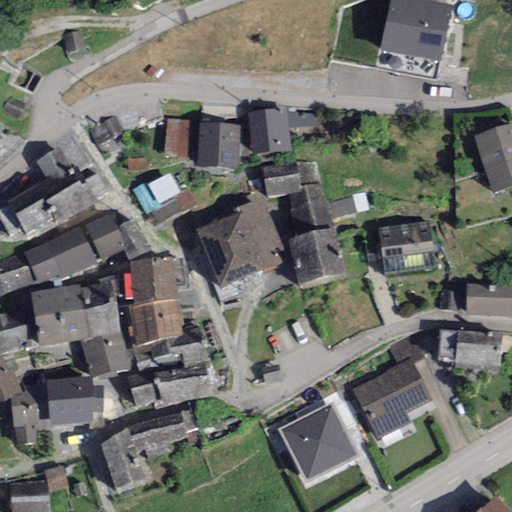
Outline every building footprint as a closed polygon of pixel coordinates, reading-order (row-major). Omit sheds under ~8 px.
[(451,6),(424,0),(390,0),(380,50),(440,63),(451,6)] [(286,108),(247,112),(252,155),(291,151),(286,108)] [(115,118),(89,130),(102,157),(118,149),(113,139),(123,134),(115,118)] [(190,121),(167,119),(164,153),(187,155),(190,121)] [(240,125),(199,123),(197,167),(237,169),(240,125)] [(511,123),(474,137),(493,193),(511,186),(511,123)] [(57,150),(35,163),(45,179),(8,202),(9,204),(0,209),(0,221),(10,238),(23,230),(27,237),(54,221),(56,225),(112,191),(75,130),(54,144),(57,150)] [(144,158),(127,160),(128,172),(146,170),(144,158)] [(296,161),(261,168),(267,198),(288,194),(296,236),(333,228),(331,221),(327,205),(322,183),(320,184),(316,162),(297,164),(296,161)] [(179,193),(169,174),(148,185),(156,199),(158,204),(179,193)] [(160,207),(158,204),(156,199),(154,201),(144,183),(132,190),(146,215),(152,211),(160,207)] [(152,211),(157,224),(197,204),(188,188),(179,193),(158,204),(160,207),(152,211)] [(233,210),(235,214),(242,212),(265,270),(288,261),(262,198),(233,210)] [(327,205),(331,221),(357,214),(353,198),(327,205)] [(235,214),(196,230),(219,289),(265,270),(242,212),(235,214)] [(111,214),(85,226),(101,260),(124,250),(129,261),(151,251),(136,219),(118,227),(111,214)] [(429,221),(378,228),(378,236),(382,259),(434,252),(429,221)] [(80,226),(24,251),(38,282),(57,274),(60,281),(97,264),(80,226)] [(296,236),(287,238),(297,285),(346,274),(335,227),(333,228),(296,236)] [(367,261),(382,259),(378,236),(363,238),(367,261)] [(0,295),(34,283),(22,252),(0,260),(0,295)] [(436,269),(434,252),(382,259),(384,276),(436,269)] [(172,257),(129,262),(131,279),(174,274),(172,257)] [(174,274),(131,279),(134,305),(176,298),(174,274)] [(113,282),(80,288),(88,338),(122,333),(113,282)] [(80,288),(79,284),(30,292),(39,347),(81,340),(88,339),(88,338),(80,288)] [(511,286),(467,285),(466,316),(511,317),(511,286)] [(176,298),(134,305),(129,306),(135,344),(183,336),(176,298)] [(0,355),(33,347),(24,307),(0,313),(0,355)] [(502,334),(457,331),(440,330),(438,360),(455,361),(454,368),(499,371),(502,334)] [(131,370),(122,333),(88,338),(88,339),(81,340),(92,377),(131,370)] [(390,346),(398,366),(411,360),(413,365),(425,359),(415,335),(390,346)] [(1,357),(0,357),(0,401),(10,397),(24,395),(14,372),(8,374),(1,357)] [(398,366),(353,390),(373,430),(378,439),(411,423),(406,414),(432,401),(413,365),(411,360),(398,366)] [(205,363),(156,375),(158,382),(131,389),(135,408),(154,404),(155,409),(212,395),(205,363)] [(91,378),(47,381),(47,385),(50,426),(94,422),(93,414),(104,413),(102,389),(92,390),(91,378)] [(51,431),(50,426),(47,385),(23,387),(24,395),(10,397),(12,429),(15,429),(16,444),(37,442),(36,432),(51,431)] [(333,403),(277,429),(303,484),(359,457),(333,403)] [(192,409),(127,428),(135,455),(188,439),(186,432),(198,429),(192,409)] [(127,428),(100,445),(117,494),(145,484),(135,455),(127,428)] [(61,464),(44,469),(50,493),(68,488),(61,464)] [(48,511),(46,482),(10,485),(12,511),(48,511)] [(73,486),(76,499),(88,496),(85,483),(73,486)] [(511,511),(495,496),(482,509),(481,508),(476,511),(511,511)]
